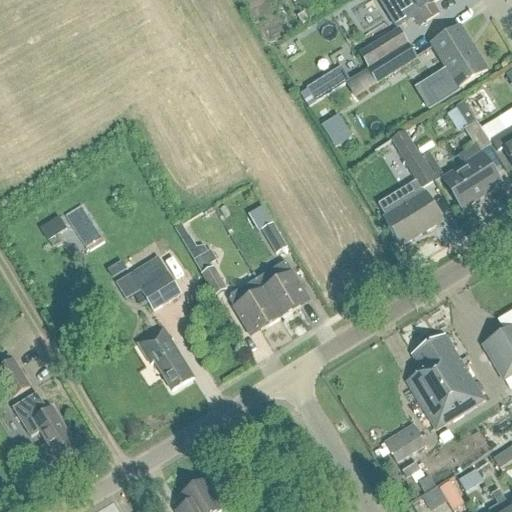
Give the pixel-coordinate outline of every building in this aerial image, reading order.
[(376,0),(395,30),(409,22),(413,20),(420,31),(440,19),(434,8),(444,2),(442,0),(376,0)] [(459,30),(429,48),(445,73),(439,76),(453,99),(460,95),(458,91),(486,74),(459,30)] [(361,59),(368,71),(406,46),(399,35),(397,32),(359,56),(361,59)] [(406,46),(368,71),(345,86),(354,102),(416,62),(406,46)] [(482,93),(497,115),(511,105),(511,96),(501,81),(482,93)] [(463,106),(455,110),(467,130),(463,133),(474,149),(457,160),(462,167),(490,150),(475,125),(463,106)] [(341,124),(355,141),(372,126),(358,109),(341,124)] [(511,131),(510,133),(491,145),(498,156),(502,154),(511,168),(511,131)] [(405,133),(391,142),(398,154),(422,193),(436,184),(424,165),(423,165),(421,161),(405,133)] [(429,156),(421,161),(423,165),(424,165),(436,184),(443,180),(429,156)] [(482,160),(444,185),(461,212),(476,202),(477,203),(500,189),(482,160)] [(424,196),(383,221),(402,252),(443,226),(424,196)] [(298,249),(307,241),(288,220),(279,228),(298,249)] [(287,252),(277,234),(273,226),(261,234),(265,241),(275,259),(287,252)] [(214,270),(213,270),(211,267),(217,264),(211,253),(198,261),(192,264),(195,269),(196,268),(202,277),(201,277),(214,300),(227,293),(214,270)] [(181,298),(167,277),(158,260),(116,287),(126,302),(139,294),(153,317),(181,298)] [(285,266),(273,273),(256,283),(280,323),(300,311),(296,303),(305,298),(292,276),(285,266)] [(260,335),(280,323),(256,283),(231,298),(229,304),(233,312),(246,333),(256,327),(260,335)] [(188,331),(200,324),(189,306),(178,313),(188,331)] [(151,368),(154,366),(172,395),(194,381),(163,331),(138,347),(151,368)] [(511,331),(481,351),(502,385),(511,378),(511,331)] [(410,358),(421,375),(405,385),(435,434),(483,404),(443,338),(410,358)] [(12,363),(0,370),(0,382),(12,401),(29,390),(12,363)] [(29,441),(39,435),(47,448),(39,453),(38,457),(43,466),(47,467),(55,462),(57,464),(76,453),(50,411),(44,416),(33,398),(11,411),(29,441)] [(425,449),(413,428),(384,446),(396,467),(425,449)] [(511,450),(503,456),(510,466),(511,464),(511,450)] [(420,472),(417,466),(404,474),(408,480),(420,472)] [(220,511),(204,484),(182,498),(190,511),(220,511)] [(497,509),(498,511),(510,511),(499,493),(491,497),(497,509)]
